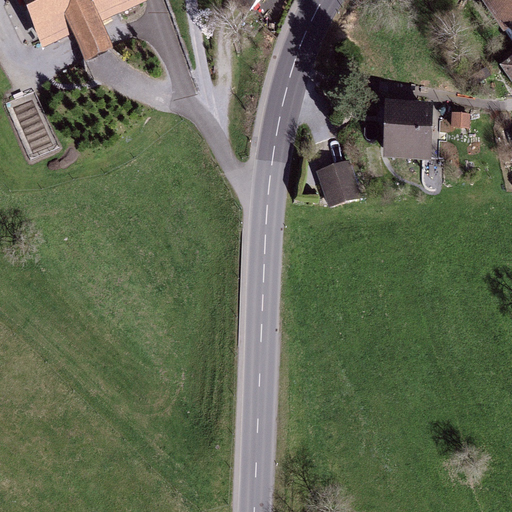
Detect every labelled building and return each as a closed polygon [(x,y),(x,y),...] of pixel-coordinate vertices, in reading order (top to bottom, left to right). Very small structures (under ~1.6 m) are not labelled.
[(23,0),(45,45),(71,33),(86,63),(108,52),(94,22),(140,0),(23,0)] [(260,0),(231,0),(248,14),(260,0)] [(511,0),(483,0),(511,40),(511,0)] [(393,114),(391,157),(426,158),(428,116),(393,114)] [(466,116),(453,115),(453,125),(466,126),(466,116)] [(358,197),(349,168),(320,178),(330,206),(358,197)]
